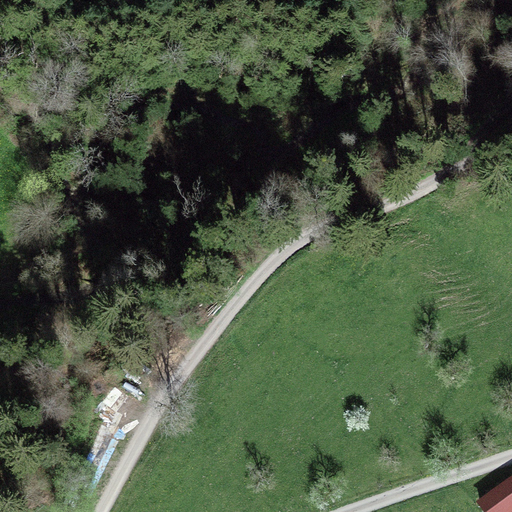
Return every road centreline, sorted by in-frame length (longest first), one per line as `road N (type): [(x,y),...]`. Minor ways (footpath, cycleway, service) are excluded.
road 1 (track): [(209,318),(309,237),(419,193),(511,135)]
road 2 (unclassified): [(102,511),(209,318)]
